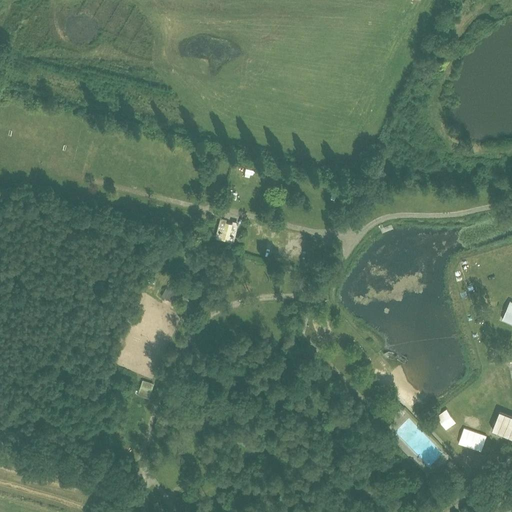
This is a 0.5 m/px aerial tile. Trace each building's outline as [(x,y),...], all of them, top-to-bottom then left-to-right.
[(337,172),(344,177),(348,171),(341,166),(337,172)] [(225,219),(219,217),(214,238),(220,239),(225,219)] [(231,220),(226,241),(232,242),(238,222),(231,220)] [(511,323),(511,300),(510,300),(502,319),(511,323)] [(451,410),(442,417),(451,430),(461,424),(451,410)] [(511,414),(500,410),(492,429),(511,437),(511,414)] [(464,444),(486,453),(492,438),(470,429),(464,444)] [(511,478),(511,456),(508,455),(500,474),(511,478)] [(164,511),(161,503),(152,507),(154,511),(164,511)]
